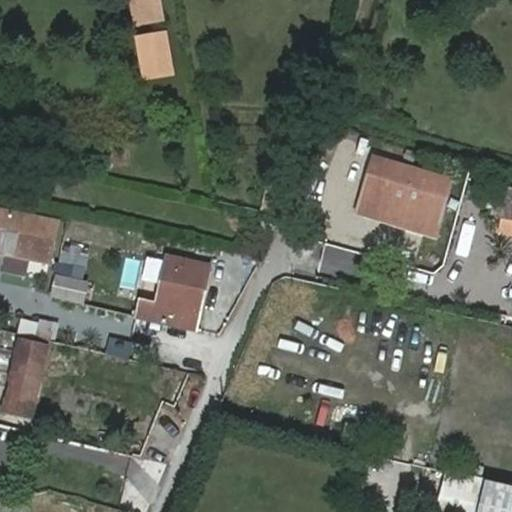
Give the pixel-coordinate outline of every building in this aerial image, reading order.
[(159,0),(130,0),(135,26),(163,21),(159,0)] [(122,165),(124,150),(106,148),(104,162),(122,165)] [(379,162),(370,197),(447,216),(455,180),(379,162)] [(511,188),(508,187),(501,212),(511,215),(511,188)] [(447,216),(370,197),(368,209),(444,227),(447,216)] [(0,252),(52,261),(59,223),(0,213),(0,252)] [(144,299),(141,316),(198,329),(212,264),(171,255),(160,302),(144,299)] [(91,281),(56,273),(52,296),(86,303),(91,281)] [(33,420),(50,346),(22,338),(3,413),(33,420)] [(511,511),(511,488),(483,481),(475,511),(511,511)]
